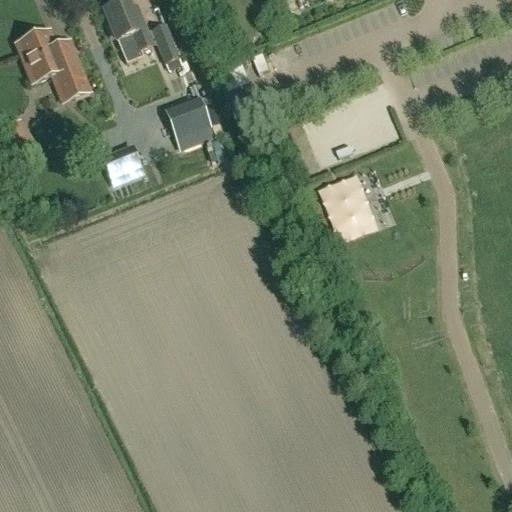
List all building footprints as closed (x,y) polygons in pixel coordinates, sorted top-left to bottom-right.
[(135,9),(130,11),(127,2),(114,7),(113,5),(105,8),(106,11),(103,12),(115,44),(116,44),(125,66),(142,60),(139,53),(151,49),(135,9)] [(167,74),(181,68),(165,29),(151,35),(167,74)] [(54,50),(48,35),(16,48),(32,87),(51,80),(62,107),(74,103),(74,102),(89,96),(68,45),(54,50)] [(268,58),(257,62),(262,78),(273,74),(268,58)] [(222,75),(231,97),(255,87),(246,65),(222,75)] [(296,99),(295,97),(282,102),(288,118),(318,106),(313,92),(296,99)] [(238,123),(263,115),(257,100),(233,108),(238,123)] [(199,104),(182,110),(165,117),(179,153),(213,141),(199,104)] [(0,136),(0,144),(2,147),(0,148),(0,158),(3,164),(10,160),(16,170),(36,157),(17,126),(0,136)] [(112,191),(126,185),(115,159),(101,164),(112,191)]
